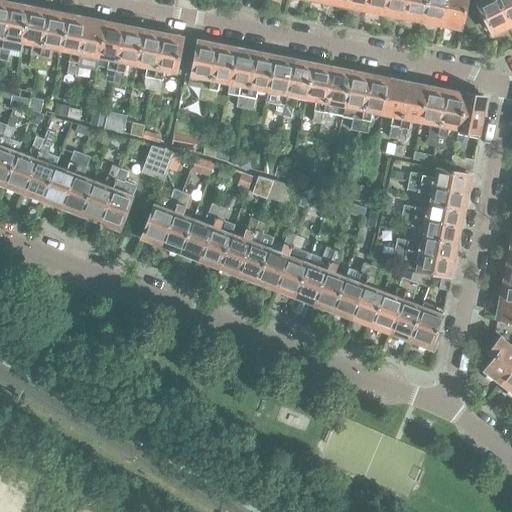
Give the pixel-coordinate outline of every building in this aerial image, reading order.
[(12,1),(7,0),(0,0),(0,57),(5,34),(6,34),(9,24),(5,23),(7,14),(9,12),(12,1)] [(367,0),(365,8),(385,12),(387,0),(367,0)] [(387,0),(385,12),(404,15),(405,7),(407,6),(408,0),(387,0)] [(405,7),(404,15),(423,19),(426,0),(408,0),(407,6),(405,7)] [(426,0),(423,19),(442,23),(444,14),(445,13),(447,4),(444,3),(444,0),(426,0)] [(444,0),(444,3),(447,4),(445,13),(444,14),(442,23),(462,27),(467,0),(444,0)] [(477,0),(492,33),(510,24),(506,18),(507,15),(502,6),(500,7),(496,0),(477,0)] [(511,23),(511,0),(496,0),(500,7),(502,6),(507,15),(506,18),(510,24),(511,23)] [(31,4),(12,1),(9,12),(7,14),(5,23),(9,24),(6,34),(5,34),(0,57),(0,58),(8,61),(12,40),(23,42),(31,4)] [(47,19),(49,8),(31,4),(23,42),(32,44),(30,53),(32,53),(29,65),(38,66),(43,42),(44,42),(46,31),(43,31),(46,20),(47,19)] [(61,50),(69,12),(49,8),(47,19),(46,20),(43,31),(46,31),(44,42),(43,42),(38,66),(46,68),(50,48),(61,50)] [(88,16),(69,12),(61,50),(70,52),(68,60),(70,60),(67,72),(76,74),(81,49),(82,50),(85,39),(81,38),(84,28),(86,27),(88,16)] [(76,74),(74,82),(82,84),(89,56),(99,58),(107,20),(88,16),(86,27),(84,28),(81,38),(85,39),(82,50),(81,49),(76,74)] [(126,24),(107,20),(99,58),(109,59),(107,68),(108,68),(105,80),(114,82),(119,57),(120,57),(123,47),(120,46),(122,36),(124,34),(126,24)] [(119,57),(114,82),(122,83),(126,63),(137,65),(145,28),(126,24),(124,34),(122,36),(120,46),(123,47),(120,57),(119,57)] [(145,28),(137,65),(146,67),(144,76),(146,76),(144,87),(152,89),(157,65),(159,65),(161,54),(158,54),(160,44),(162,42),(164,32),(145,28)] [(179,35),(164,32),(162,42),(160,44),(158,54),(161,54),(159,65),(157,65),(152,89),(160,91),(164,71),(175,74),(183,38),(181,38),(179,35)] [(216,54),(218,43),(198,40),(198,42),(191,41),(185,74),(191,76),(191,77),(202,79),(200,87),(198,99),(207,100),(211,77),(213,77),(215,66),(212,65),(214,54),(216,54)] [(237,47),(218,43),(216,54),(214,54),(212,65),(215,66),(213,77),(211,77),(207,100),(215,102),(219,82),(230,84),(237,47)] [(237,47),(230,84),(239,86),(239,94),(236,106),(245,107),(249,84),(251,84),(253,73),(250,73),(252,63),(254,61),(256,51),(237,47)] [(249,84),(245,107),(253,109),(256,98),(257,98),(258,90),(268,92),(276,55),(256,51),(254,61),(252,63),(250,73),(253,73),(251,84),(249,84)] [(276,55),(268,92),(278,94),(276,101),(277,102),(274,114),(283,116),(288,91),(289,92),(291,81),(289,80),(291,69),(292,68),(294,58),(276,55)] [(306,99),(313,62),(294,58),(292,68),(291,69),(289,80),(291,81),(289,92),(288,91),(283,116),(291,117),(294,106),(296,97),(306,99)] [(313,62),(306,99),(315,101),(314,109),(315,110),(313,122),(321,123),(326,99),(328,99),(330,88),(327,88),(329,77),(331,76),(333,66),(313,62)] [(326,99),(321,123),(329,125),(331,113),(333,113),(335,105),(344,107),(351,69),(333,66),(331,76),(329,77),(327,88),(330,88),(328,99),(326,99)] [(351,69),(344,107),(354,108),(352,117),(353,117),(351,129),(359,131),(364,106),(366,106),(368,95),(365,95),(367,84),(368,83),(370,73),(351,69)] [(364,106),(359,131),(368,132),(370,120),(371,121),(373,112),(383,114),(390,77),(370,73),(368,83),(367,84),(365,95),(368,95),(366,106),(364,106)] [(409,80),(390,77),(383,114),(392,116),(390,125),(391,125),(389,136),(397,138),(402,113),(404,114),(406,103),(403,102),(405,92),(406,91),(409,80)] [(402,113),(397,138),(406,140),(408,128),(409,128),(410,119),(420,121),(427,84),(409,80),(406,91),(405,92),(403,102),(406,103),(404,114),(402,113)] [(0,96),(6,98),(10,84),(0,81),(0,96)] [(427,84),(420,121),(431,123),(427,144),(435,145),(440,121),(442,121),(444,110),(441,110),(443,99),(445,98),(447,88),(427,84)] [(458,134),(466,91),(447,88),(445,98),(443,99),(441,110),(444,110),(442,121),(440,121),(435,145),(444,147),(447,132),(458,134)] [(487,95),(466,91),(458,134),(479,138),(487,95)] [(29,104),(31,96),(19,92),(17,101),(29,104)] [(42,108),(44,98),(31,94),(31,96),(29,104),(42,108)] [(66,114),(69,105),(56,101),(53,111),(66,114)] [(86,121),(89,108),(70,104),(68,117),(86,121)] [(102,124),(106,112),(92,109),(89,121),(102,124)] [(0,122),(6,125),(10,115),(0,111),(0,122)] [(39,124),(43,114),(33,111),(29,121),(39,124)] [(118,127),(120,117),(108,113),(105,123),(118,127)] [(14,128),(18,118),(10,115),(6,125),(14,128)] [(142,135),(145,123),(132,119),(128,131),(142,135)] [(59,123),(50,120),(43,138),(34,163),(32,162),(28,172),(32,174),(29,183),(26,185),(24,191),(43,199),(56,164),(46,160),(59,123)] [(88,135),(90,127),(76,123),(74,131),(88,135)] [(0,182),(5,184),(18,150),(21,141),(10,138),(14,128),(6,125),(0,140),(0,182)] [(154,138),(156,129),(146,127),(144,136),(154,138)] [(108,146),(112,134),(103,131),(99,143),(108,146)] [(198,137),(174,133),(172,146),(195,151),(198,137)] [(18,150),(5,184),(24,191),(26,185),(29,183),(32,174),(28,172),(32,162),(34,163),(43,138),(36,135),(29,154),(18,150)] [(220,145),(220,144),(208,142),(205,156),(216,159),(220,145)] [(394,154),(396,144),(388,142),(386,152),(394,154)] [(405,145),(396,144),(394,154),(403,155),(405,145)] [(169,170),(176,152),(152,145),(142,172),(165,181),(169,170)] [(232,149),(220,145),(216,159),(229,163),(232,149)] [(67,168),(56,164),(43,199),(61,206),(64,199),(67,197),(70,188),(66,186),(70,177),(72,177),(81,153),(75,150),(71,161),(69,160),(67,168)] [(433,162),(434,154),(415,150),(413,158),(433,162)] [(175,173),(182,154),(176,152),(169,170),(175,173)] [(64,199),(61,206),(81,213),(94,179),(84,175),(87,167),(91,156),(81,153),(72,177),(70,177),(66,186),(70,188),(67,197),(64,199)] [(256,158),(244,155),(241,167),(253,170),(256,158)] [(472,170),(474,160),(453,156),(451,166),(472,170)] [(215,162),(197,157),(193,171),(210,176),(215,162)] [(105,183),(94,179),(81,213),(100,220),(103,213),(105,212),(109,203),(105,201),(109,192),(111,192),(120,167),(113,164),(109,175),(108,175),(105,183)] [(230,182),(234,170),(225,166),(220,178),(230,182)] [(128,170),(120,167),(111,192),(109,192),(105,201),(109,203),(105,212),(103,213),(100,220),(120,228),(133,194),(121,190),(128,170)] [(277,177),(289,180),(291,170),(279,167),(277,177)] [(411,172),(409,180),(468,192),(470,179),(469,175),(469,174),(436,167),(434,174),(422,172),(422,174),(411,172)] [(246,185),(249,174),(236,171),(233,182),(246,185)] [(296,187),(306,190),(310,177),(299,174),(296,187)] [(327,180),(312,176),(308,190),(322,194),(327,180)] [(268,198),(274,181),(260,177),(254,193),(268,198)] [(346,197),(350,181),(337,179),(334,194),(346,197)] [(468,192),(409,180),(408,189),(430,193),(428,202),(464,209),(468,192)] [(274,181),(268,198),(288,204),(293,193),(285,184),(274,181)] [(370,187),(355,184),(353,198),(367,201),(370,187)] [(173,216),(183,191),(174,188),(171,199),(159,195),(156,203),(155,202),(142,236),(162,244),(165,237),(167,236),(171,227),(168,226),(172,215),(173,216)] [(309,201),(312,194),(298,189),(293,202),(307,207),(309,201)] [(194,217),(184,213),(187,206),(186,205),(191,194),(183,191),(173,216),(172,215),(168,226),(171,227),(167,236),(165,237),(162,244),(182,251),(194,217)] [(312,194),(309,201),(324,207),(327,197),(312,192),(312,194)] [(393,199),(385,198),(383,210),(391,211),(393,199)] [(404,205),(402,213),(461,226),(464,209),(428,202),(427,207),(415,205),(414,207),(404,205)] [(205,221),(194,217),(182,251),(201,259),(204,251),(206,250),(209,241),(206,240),(210,230),(212,230),(221,205),(213,203),(205,221)] [(349,213),(364,218),(367,208),(352,203),(349,213)] [(228,208),(221,205),(212,230),(210,230),(206,240),(209,241),(206,250),(204,251),(201,259),(220,266),(232,232),(222,228),(225,220),(223,220),(228,208)] [(254,207),(250,217),(259,220),(263,210),(254,207)] [(377,227),(380,213),(372,212),(369,226),(377,227)] [(457,242),(461,226),(402,213),(401,222),(424,226),(422,235),(457,242)] [(244,236),(232,232),(220,266),(239,273),(241,266),(244,265),(247,256),(244,255),(248,244),(250,245),(259,220),(250,217),(244,236)] [(241,266),(239,273),(258,280),(273,239),(264,235),(268,223),(259,220),(250,245),(248,244),(244,255),(247,256),(244,265),(241,266)] [(273,239),(258,280),(277,287),(279,280),(282,279),(285,270),(281,269),(286,258),(287,259),(297,235),(288,231),(285,243),(273,239)] [(304,237),(297,235),(287,259),(286,258),(281,269),(285,270),(282,279),(279,280),(277,287),(296,295),(309,261),(298,257),(301,249),(300,249),(304,237)] [(457,242),(422,235),(421,241),(398,237),(396,246),(454,259),(457,242)] [(326,273),(335,249),(327,246),(319,265),(309,261),(296,295),(315,302),(318,295),(320,294),(323,285),(320,284),(324,273),(326,273)] [(454,259),(396,246),(394,255),(405,257),(404,258),(417,261),(416,269),(449,275),(449,273),(451,272),(454,259)] [(347,275),(335,271),(343,252),(335,249),(326,273),(324,273),(320,284),(323,285),(320,294),(318,295),(315,302),(334,309),(347,275)] [(384,290),(375,286),(381,268),(379,267),(382,259),(375,257),(372,265),(363,288),(361,287),(357,298),(360,299),(357,308),(355,309),(352,316),(371,324),(384,290)] [(363,288),(372,265),(364,262),(356,279),(347,275),(334,309),(352,316),(355,309),(357,308),(360,299),(357,298),(361,287),(363,288)] [(511,267),(506,266),(503,283),(511,285),(511,267)] [(384,290),(371,324),(390,331),(393,324),(395,323),(398,314),(395,313),(399,301),(401,302),(411,280),(413,273),(405,270),(396,294),(384,290)] [(451,278),(441,276),(439,288),(449,290),(451,278)] [(419,284),(411,280),(401,302),(399,301),(395,313),(398,314),(395,323),(393,324),(390,331),(409,338),(422,304),(412,300),(419,284)] [(511,302),(511,285),(503,283),(500,300),(511,302)] [(511,302),(500,300),(496,317),(511,320),(511,302)] [(422,304),(409,338),(433,347),(439,332),(436,331),(443,312),(422,304)] [(511,344),(501,336),(488,353),(494,357),(485,369),(502,382),(506,376),(509,376),(511,371),(511,344)] [(511,371),(509,376),(506,376),(502,382),(511,389),(511,371)]
